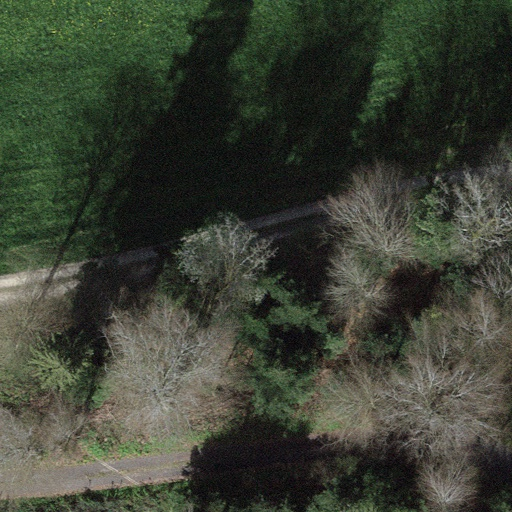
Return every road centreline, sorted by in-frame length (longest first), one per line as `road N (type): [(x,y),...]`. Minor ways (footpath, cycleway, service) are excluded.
road 1 (track): [(0,293),(98,282),(433,186),(511,180)]
road 2 (track): [(511,462),(460,446),(385,448),(0,479)]
